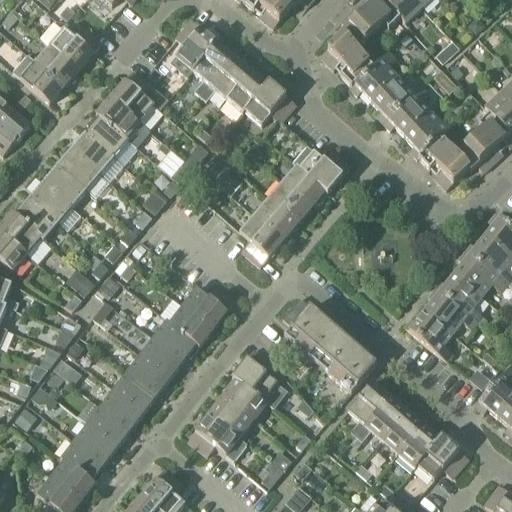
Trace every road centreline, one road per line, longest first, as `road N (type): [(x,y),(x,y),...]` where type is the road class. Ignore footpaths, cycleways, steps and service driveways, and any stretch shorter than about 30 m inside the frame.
road 1 (residential): [(511,177),(474,214),(441,212),(314,111),(294,55)]
road 2 (residential): [(495,463),(461,421),(294,284)]
road 3 (residential): [(157,443),(265,307)]
road 4 (residential): [(160,219),(265,307)]
